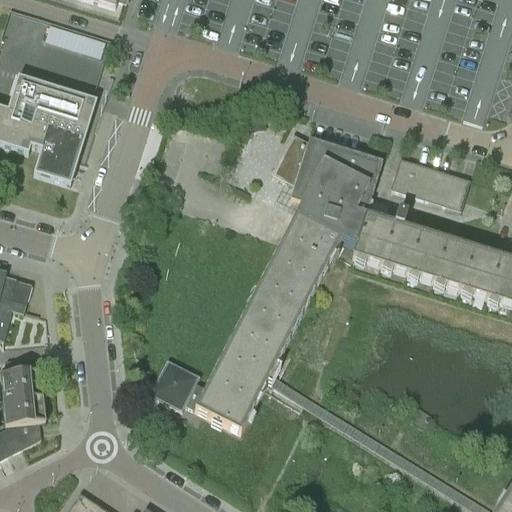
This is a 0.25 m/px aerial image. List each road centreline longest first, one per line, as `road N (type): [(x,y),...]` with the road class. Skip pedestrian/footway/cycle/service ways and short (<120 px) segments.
road 1 (tertiary): [(511,155),(159,46)]
road 2 (tertiary): [(84,260),(117,187),(159,46)]
road 3 (tertiary): [(99,451),(84,260)]
road 4 (unknown): [(120,177),(254,222)]
road 5 (unknown): [(385,206),(511,235)]
